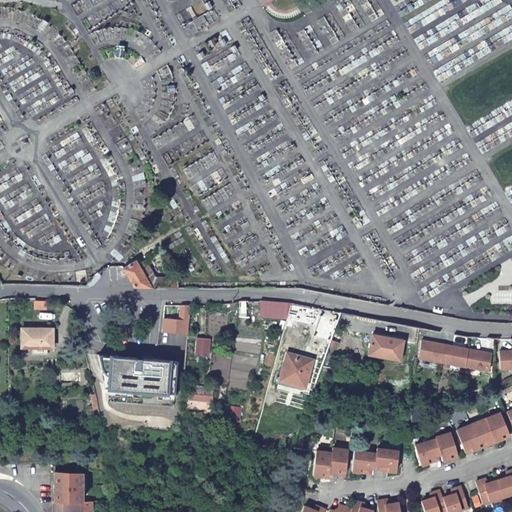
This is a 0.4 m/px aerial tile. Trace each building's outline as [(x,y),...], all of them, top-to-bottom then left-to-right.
[(138,263),(153,288),(178,288),(179,277),(156,277),(145,259),(138,263)] [(134,287),(153,288),(138,263),(136,260),(123,269),(134,287)] [(261,303),(258,302),(256,318),(282,322),(286,307),(261,303)] [(189,321),(163,318),(162,333),(187,335),(189,321)] [(52,329),(21,328),(20,348),(32,348),(32,346),(51,347),(52,329)] [(368,334),(366,348),(373,349),(372,356),(396,361),(401,340),(368,334)] [(196,338),(195,356),(207,356),(208,339),(196,338)] [(489,353),(417,339),(413,357),(485,370),(489,353)] [(327,340),(325,347),(331,349),(334,342),(327,340)] [(373,349),(366,348),(364,355),(372,356),(373,349)] [(511,349),(496,350),(497,368),(511,367),(511,349)] [(172,408),(177,362),(98,355),(100,367),(101,370),(103,372),(104,374),(107,375),(109,376),(107,402),(172,408)] [(307,365),(282,358),(274,385),(299,392),(307,365)] [(183,387),(182,393),(187,394),(186,413),(212,413),(213,392),(203,391),(203,387),(183,386),(183,387)] [(511,408),(503,412),(511,432),(511,431),(511,408)] [(452,430),(457,443),(464,441),(468,451),(477,447),(473,437),(479,435),(483,445),(499,439),(495,428),(502,426),(497,413),(482,418),(452,430)] [(495,428),(499,439),(506,436),(502,426),(495,428)] [(431,439),(410,445),(416,465),(424,463),(422,458),(433,455),(436,454),(438,461),(446,459),(443,448),(450,446),(446,433),(431,437),(431,439)] [(473,437),(477,447),(483,445),(479,435),(473,437)] [(457,443),(461,454),(468,451),(464,441),(457,443)] [(443,448),(446,459),(453,457),(450,446),(443,448)] [(326,453),(309,451),(306,475),(315,477),(316,466),(324,467),(323,473),(332,474),(333,463),(340,463),(342,450),(326,447),(326,453)] [(370,453),(348,451),(345,471),(354,472),(355,467),(365,469),(368,469),(369,464),(372,465),(383,466),(382,471),(390,472),(394,451),(371,448),(370,453)] [(333,463),(332,474),(339,475),(340,463),(333,463)] [(316,466),(315,477),(322,477),(323,473),(324,467),(316,466)] [(493,481),(483,484),(482,479),(476,481),(471,483),(478,504),(499,498),(511,493),(511,469),(507,471),(502,473),(503,478),(493,481)] [(53,502),(76,501),(77,473),(54,473),(53,502)] [(451,511),(463,509),(457,487),(451,489),(446,490),(447,495),(437,498),(435,491),(430,492),(425,494),(426,499),(416,502),(419,511),(451,511)] [(353,502),(348,500),(345,508),(338,506),(332,505),(330,511),(322,510),(321,511),(366,511),(367,511),(357,508),(358,504),(353,502)] [(381,500),(371,501),(372,511),(394,511),(393,503),(382,505),(381,500)] [(91,511),(91,501),(76,501),(53,502),(53,511),(69,511),(70,511),(76,511),(91,511)]
